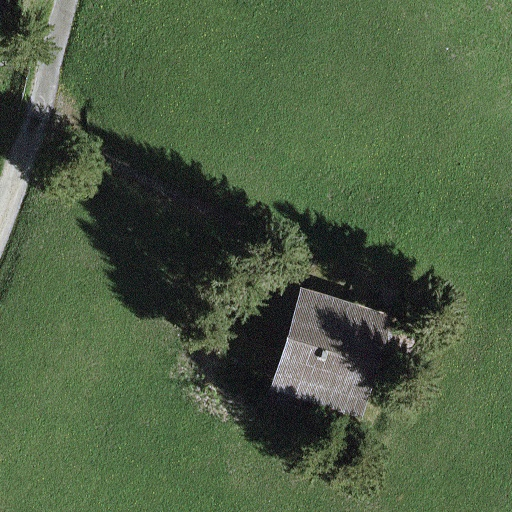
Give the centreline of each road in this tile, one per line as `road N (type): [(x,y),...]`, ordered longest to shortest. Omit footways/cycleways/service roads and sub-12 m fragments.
road 1 (track): [(45,134),(319,276)]
road 2 (track): [(73,0),(32,181),(0,254)]
